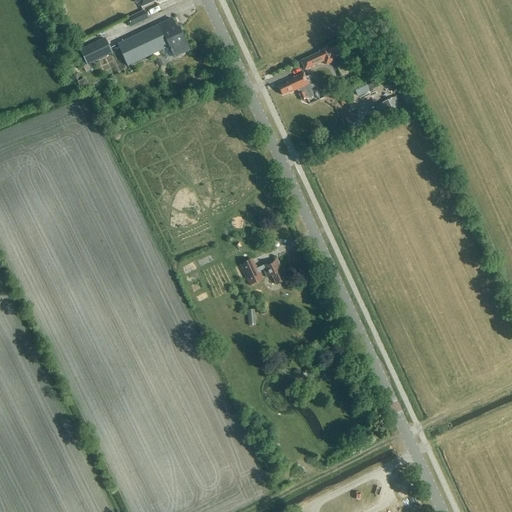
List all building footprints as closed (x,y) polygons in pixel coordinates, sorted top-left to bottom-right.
[(49,0),(58,18),(67,14),(60,0),(49,0)] [(131,27),(147,19),(144,11),(127,18),(131,27)] [(168,21),(117,45),(127,67),(169,47),(174,57),(189,50),(179,29),(177,30),(172,19),(168,21)] [(111,54),(104,39),(80,51),(87,65),(111,54)] [(336,47),(328,50),(327,48),(319,51),(320,53),(301,62),(305,70),(324,61),(326,65),(333,62),(333,60),(340,57),(336,47)] [(94,64),(88,66),(91,72),(97,70),(94,64)] [(290,93),(290,94),(297,90),(299,95),(302,101),(307,99),(304,93),(303,93),(301,88),(304,87),(305,88),(310,89),(314,87),(316,83),(314,78),(309,76),(305,78),(303,74),(285,82),(285,84),(278,87),(282,96),(290,93)] [(339,102),(341,107),(352,101),(348,94),(341,97),(343,100),(339,102)] [(392,97),(385,101),(390,110),(397,106),(392,97)] [(254,241),(246,245),(253,260),(253,261),(261,257),(254,241)] [(253,260),(239,266),(249,287),(263,280),(259,272),(263,270),(267,278),(272,276),(276,285),(286,281),(277,260),(258,269),(256,265),(255,266),(253,261),(253,260)] [(215,298),(222,295),(214,278),(207,281),(215,298)] [(324,325),(316,325),(317,334),(324,333),(324,325)]
